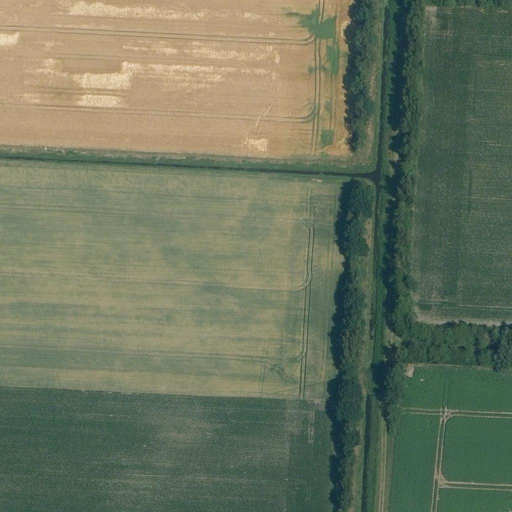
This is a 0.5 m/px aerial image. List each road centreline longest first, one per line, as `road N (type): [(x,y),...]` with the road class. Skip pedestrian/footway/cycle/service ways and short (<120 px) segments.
road 1 (track): [(407,0),(380,511)]
road 2 (track): [(391,349),(511,355)]
